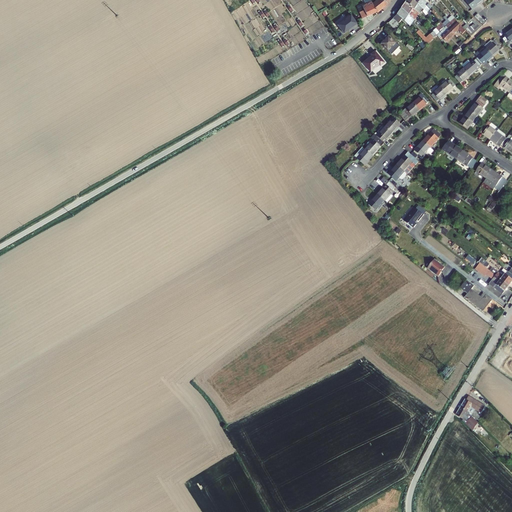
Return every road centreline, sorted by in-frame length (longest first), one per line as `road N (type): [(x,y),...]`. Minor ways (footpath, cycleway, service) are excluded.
road 1 (unclassified): [(397,0),(342,50),(0,247)]
road 2 (unclassified): [(484,355),(415,478),(408,511)]
